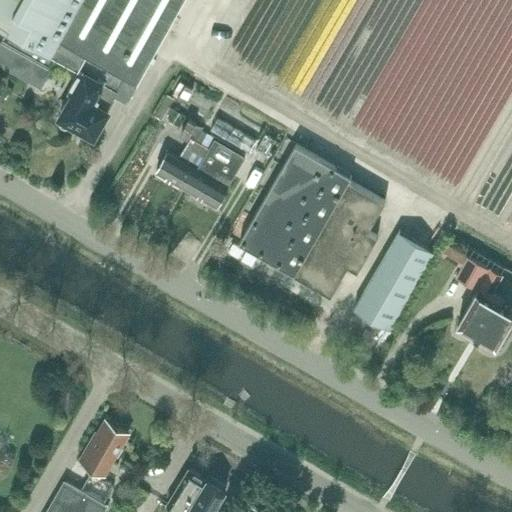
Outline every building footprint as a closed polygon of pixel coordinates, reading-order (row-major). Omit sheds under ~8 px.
[(0,0),(0,25),(13,33),(8,41),(3,38),(0,43),(0,63),(42,87),(53,66),(57,57),(84,72),(71,93),(73,94),(59,118),(60,122),(62,124),(65,126),(70,126),(72,125),(74,123),(95,134),(110,107),(107,106),(116,93),(127,100),(183,0),(0,0)] [(238,0),(238,1),(261,12),(266,0),(238,0)] [(194,89),(181,81),(173,95),(186,102),(194,89)] [(175,98),(168,94),(154,116),(162,119),(175,98)] [(257,140),(218,117),(211,129),(250,151),(257,140)] [(210,148),(217,137),(201,128),(203,126),(189,118),(181,133),(190,139),(179,156),(168,149),(155,170),(187,188),(210,148)] [(277,140),(266,133),(257,149),(267,155),(277,140)] [(210,148),(240,165),(241,166),(247,155),(217,137),(210,148)] [(240,241),(332,294),(349,264),(358,269),(378,235),(369,230),(386,200),(350,179),(352,174),(297,142),(240,241)] [(210,148),(187,188),(218,206),(229,186),(228,185),(240,165),(210,148)] [(399,229),(355,306),(391,328),(435,250),(399,229)] [(511,319),(511,307),(491,296),(503,276),(490,267),(490,268),(468,255),(456,276),(478,289),(459,322),(482,336),(483,343),(490,347),(498,345),(511,319)] [(80,459),(104,474),(128,432),(107,419),(99,432),(96,431),(80,459)] [(189,467),(167,503),(181,511),(211,511),(226,488),(223,486),(225,484),(213,476),(211,479),(208,477),(208,478),(189,467)] [(104,511),(109,504),(65,478),(45,511),(104,511)]
